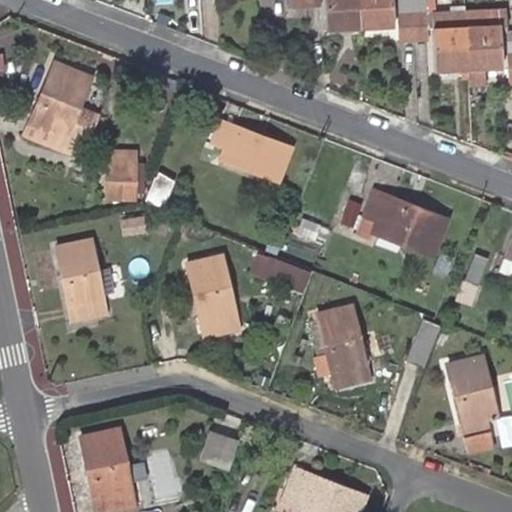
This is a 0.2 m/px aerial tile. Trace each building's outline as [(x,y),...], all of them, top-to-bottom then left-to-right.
[(359,21),(357,0),(324,0),(326,27),(345,26),(344,21),(359,21)] [(357,0),(359,21),(372,20),(372,25),(391,24),(390,0),(357,0)] [(394,0),(395,11),(398,38),(412,37),(410,11),(409,0),(394,0)] [(409,0),(410,11),(412,37),(425,37),(423,10),(422,0),(409,0)] [(463,9),(465,25),(467,61),(481,60),(481,64),(500,64),(498,25),(505,24),(504,8),(463,9)] [(431,11),(431,27),(434,67),(453,66),(452,62),(467,61),(465,25),(463,9),(431,11)] [(481,60),(467,61),(467,66),(468,83),(483,82),(481,64),(481,60)] [(65,137),(90,78),(53,63),(23,135),(50,146),(60,149),(65,137)] [(220,157),(277,179),(290,146),(221,120),(212,141),(224,147),(220,157)] [(220,157),(224,147),(212,142),(208,140),(203,155),(218,161),(220,157)] [(108,151),(106,198),(134,199),(136,152),(108,151)] [(157,175),(146,201),(162,207),(172,181),(157,175)] [(372,231),(432,253),(446,216),(374,190),(365,215),(376,221),(372,231)] [(353,227),(361,204),(349,199),(341,222),(353,227)] [(376,221),(365,215),(357,233),(369,238),(372,231),(376,221)] [(143,216),(124,221),(126,234),(146,231),(143,216)] [(302,218),(295,232),(315,240),(321,225),(302,218)] [(99,272),(92,239),(58,245),(73,318),(93,314),(106,312),(104,298),(103,293),(99,272)] [(473,252),(466,273),(480,280),(488,258),(473,252)] [(223,256),(188,264),(205,336),(226,330),(224,319),(236,315),(223,256)] [(308,273),(270,257),(263,275),(302,291),(308,273)] [(99,272),(103,293),(112,291),(108,270),(99,272)] [(466,273),(455,299),(473,305),(480,280),(466,273)] [(320,312),(336,384),(358,380),(371,376),(368,365),(355,305),(320,312)] [(438,325),(423,319),(406,360),(421,365),(438,325)] [(498,415),(484,354),(449,363),(467,435),(489,431),(486,418),(498,415)] [(235,467),(243,434),(211,426),(203,459),(235,467)] [(134,491),(121,429),(82,435),(98,511),(100,511),(124,507),(136,505),(134,491)] [(356,511),(363,494),(295,467),(287,489),(281,501),(294,505),(311,511),(356,511)]
